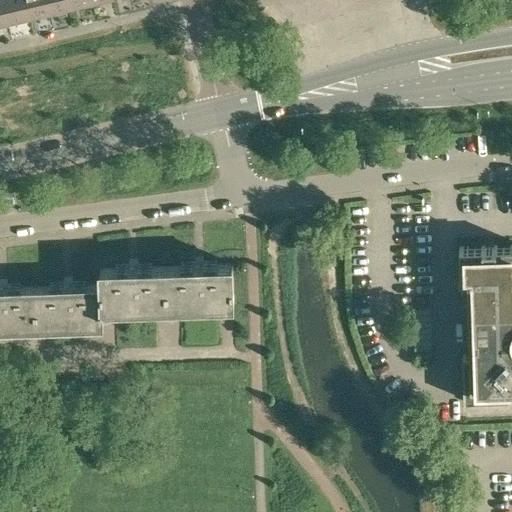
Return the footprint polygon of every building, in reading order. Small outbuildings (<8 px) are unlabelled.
[(3,0),(0,0),(0,23),(9,21),(3,0)] [(25,0),(3,0),(9,21),(29,16),(25,0)] [(47,0),(25,0),(29,16),(50,11),(47,0)] [(69,0),(47,0),(50,11),(71,6),(69,0)] [(511,244),(459,246),(460,278),(467,277),(470,354),(462,354),(464,400),(510,398),(510,391),(511,391),(511,244)] [(194,264),(166,265),(167,305),(233,302),(232,262),(204,263),(194,264)] [(130,266),(99,267),(100,283),(101,307),(167,305),(166,265),(138,266),(130,266)] [(64,284),(34,285),(36,326),(102,324),(101,307),(100,283),(73,284),(64,284)] [(0,286),(0,327),(36,326),(34,285),(8,286),(0,286)]
